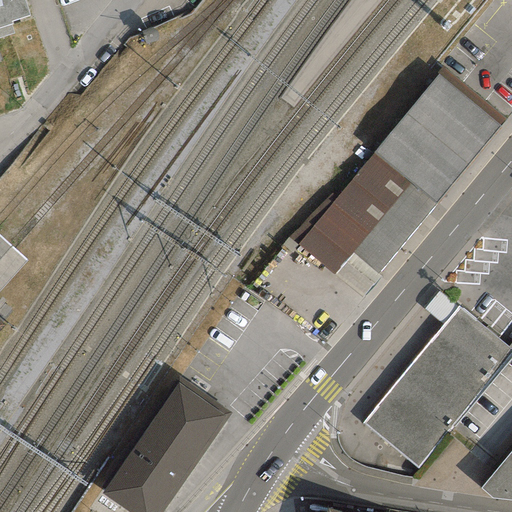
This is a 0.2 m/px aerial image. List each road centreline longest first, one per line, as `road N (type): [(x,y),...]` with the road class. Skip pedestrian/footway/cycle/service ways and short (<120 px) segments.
road 1 (primary): [(511,161),(276,444)]
road 2 (unclassified): [(484,511),(331,481),(276,444)]
road 3 (residential): [(0,146),(123,0)]
